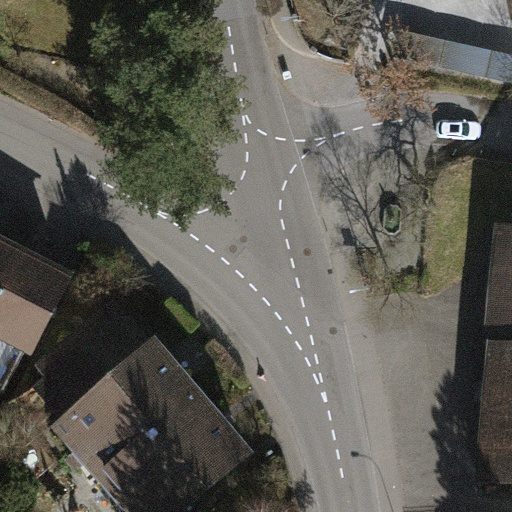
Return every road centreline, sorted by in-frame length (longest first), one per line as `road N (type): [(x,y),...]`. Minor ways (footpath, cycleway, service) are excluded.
road 1 (tertiary): [(293,261),(172,221),(0,131)]
road 2 (tertiary): [(293,261),(349,511)]
road 3 (residential): [(265,156),(398,121),(511,129)]
road 4 (unknown): [(345,483),(511,509)]
road 5 (tertiary): [(231,0),(265,156)]
